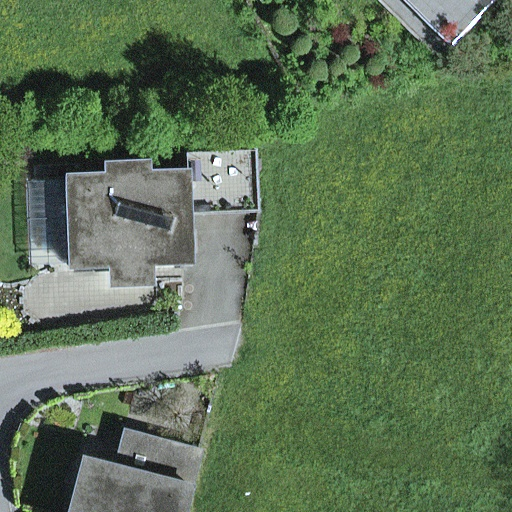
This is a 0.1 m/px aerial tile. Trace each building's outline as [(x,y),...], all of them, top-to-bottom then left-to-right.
[(401,0),(450,48),(467,31),(436,0),(401,0)] [(511,0),(436,0),(467,31),(497,0),(511,0)] [(255,151),(200,154),(203,214),(257,212),(255,151)] [(188,214),(203,214),(200,154),(186,154),(186,173),(188,214)] [(150,265),(190,263),(188,214),(186,173),(147,175),(146,164),(106,165),(106,176),(66,178),(66,181),(69,265),(70,268),(110,266),(110,286),(150,285),(150,265)] [(29,266),(69,265),(66,181),(26,182),(29,266)] [(183,511),(199,452),(125,433),(116,469),(83,460),(69,511),(183,511)]
